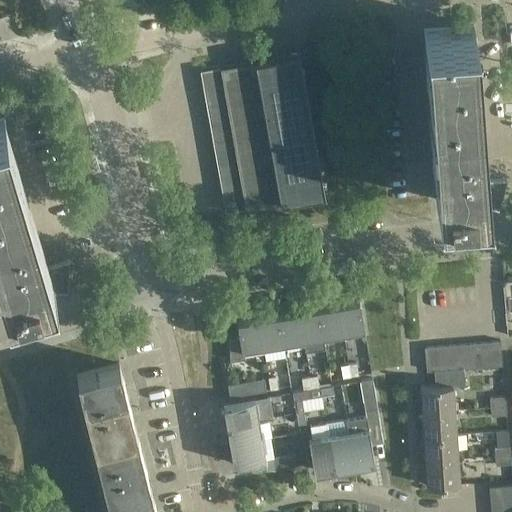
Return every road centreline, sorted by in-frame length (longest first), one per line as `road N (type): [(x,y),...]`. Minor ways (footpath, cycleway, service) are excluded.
road 1 (residential): [(153,284),(236,264),(511,224)]
road 2 (residential): [(89,49),(355,0)]
road 3 (residential): [(153,284),(150,246),(89,49)]
road 4 (residential): [(203,511),(153,284)]
road 5 (residential): [(475,511),(336,492),(292,496),(253,511)]
road 6 (residential): [(0,329),(153,284)]
